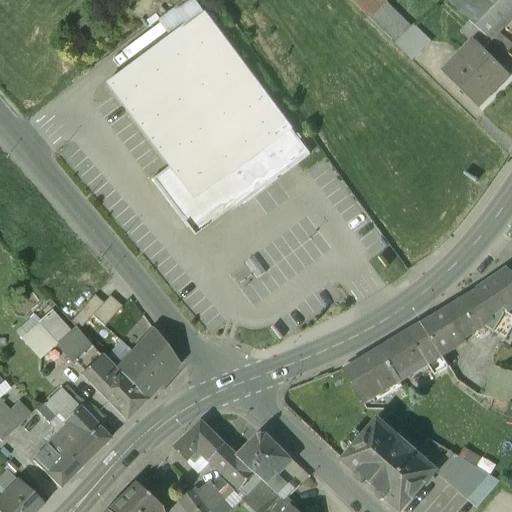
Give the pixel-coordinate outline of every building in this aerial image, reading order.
[(382,0),(351,0),(367,16),(382,0)] [(407,25),(383,0),(382,0),(367,16),(392,40),(407,25)] [(447,0),(459,11),(469,0),(447,0)] [(511,0),(469,0),(459,11),(467,18),(488,36),(511,12),(511,0)] [(202,11),(110,80),(173,163),(154,177),(197,234),(254,191),(307,151),(220,34),(202,11)] [(488,36),(467,18),(457,28),(470,41),(473,38),(481,46),(489,37),(488,36)] [(407,25),(392,40),(409,57),(428,38),(411,21),(407,25)] [(481,46),(473,38),(470,41),(440,70),(474,104),(506,71),(481,46)] [(511,271),(507,266),(474,288),(489,312),(494,303),(504,309),(511,304),(511,271)] [(474,288),(442,307),(462,340),(464,339),(461,335),(483,322),(491,317),(489,312),(474,288)] [(97,293),(73,319),(78,325),(81,328),(95,313),(106,301),(97,293)] [(106,301),(95,313),(107,324),(124,304),(112,294),(106,301)] [(511,314),(504,309),(494,303),(489,312),(491,317),(483,322),(503,335),(511,319),(511,314)] [(42,320),(61,341),(78,325),(73,319),(60,304),(42,320)] [(462,340),(442,307),(432,313),(452,346),(462,340)] [(452,346),(432,313),(419,321),(439,354),(452,346)] [(419,321),(378,346),(398,379),(425,363),(431,372),(445,364),(439,354),(419,321)] [(78,325),(61,341),(77,360),(79,359),(88,369),(103,354),(81,328),(78,325)] [(157,328),(136,350),(166,377),(181,361),(157,328)] [(398,379),(378,346),(340,369),(361,402),(398,380),(398,379)] [(166,377),(136,350),(120,368),(123,371),(123,372),(148,398),(166,377)] [(120,368),(105,353),(104,354),(103,354),(88,369),(85,371),(128,417),(148,398),(123,372),(123,371),(120,368)] [(511,382),(511,369),(491,362),(481,393),(507,399),(511,382)] [(6,377),(0,381),(0,393),(12,386),(6,377)] [(102,425),(75,398),(74,399),(63,388),(48,402),(64,419),(69,424),(62,431),(35,458),(63,486),(85,464),(112,437),(108,433),(112,429),(105,422),(102,425)] [(25,421),(1,396),(0,397),(0,435),(4,440),(25,421)] [(64,419),(48,402),(40,409),(57,426),(64,419)] [(64,419),(57,426),(62,431),(69,424),(64,419)] [(223,443),(198,419),(170,445),(183,459),(188,454),(193,460),(200,452),(208,459),(223,443)] [(433,469),(375,419),(341,459),(357,472),(354,476),(380,498),(382,495),(398,509),(433,469)] [(256,431),(234,454),(252,471),(259,477),(264,482),(273,473),(288,457),(261,431),(256,431)] [(234,454),(223,443),(208,459),(207,460),(238,486),(252,471),(234,454)] [(494,476),(450,450),(433,470),(471,503),(494,476)] [(252,471),(238,486),(244,492),(259,477),(252,471)] [(287,486),(273,473),(264,482),(277,495),(281,491),(287,486)] [(180,506),(184,511),(210,511),(208,509),(220,498),(199,476),(188,485),(177,495),(180,506)] [(264,482),(259,477),(244,492),(239,496),(255,511),(262,511),(278,496),(277,495),(264,482)] [(37,511),(45,503),(22,480),(5,497),(0,492),(0,509),(2,511),(37,511)] [(162,506),(138,482),(109,510),(111,511),(162,511),(163,511),(162,506)] [(281,491),(277,495),(278,496),(262,511),(284,511),(289,506),(291,508),(295,503),(281,491)]
